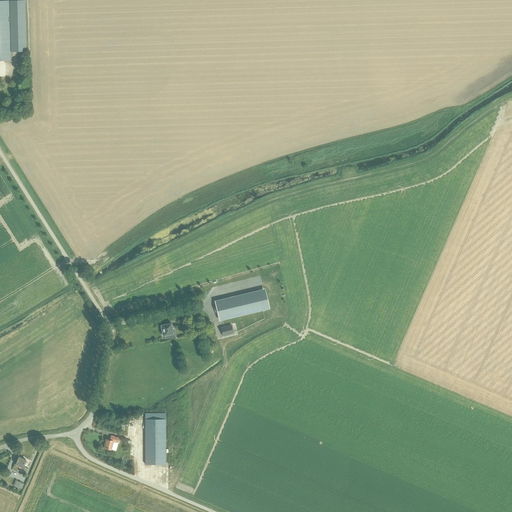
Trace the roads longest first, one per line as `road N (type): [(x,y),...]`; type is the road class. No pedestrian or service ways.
road 1 (unclassified): [(72,435),(93,411),(110,329),(0,151)]
road 2 (track): [(170,493),(225,364),(219,339)]
road 3 (unclassified): [(213,511),(97,462),(72,435)]
